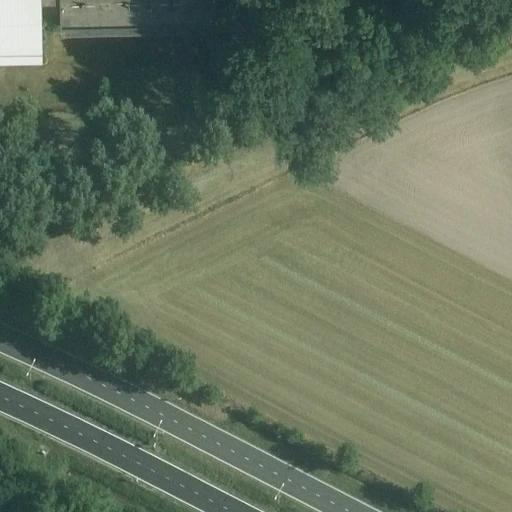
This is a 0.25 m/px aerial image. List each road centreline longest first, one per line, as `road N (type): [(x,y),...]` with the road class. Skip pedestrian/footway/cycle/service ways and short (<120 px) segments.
road 1 (primary): [(346,511),(0,340)]
road 2 (primary): [(0,399),(230,511)]
